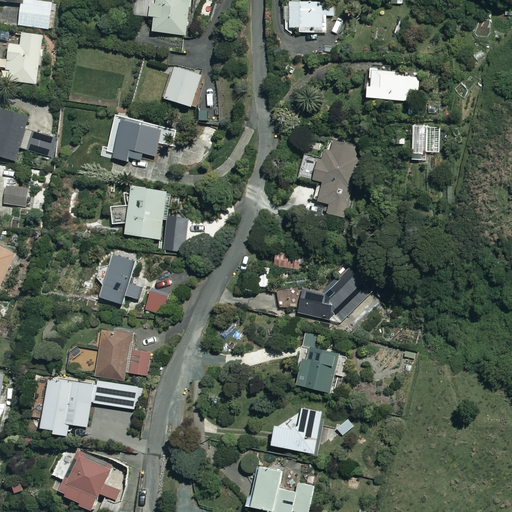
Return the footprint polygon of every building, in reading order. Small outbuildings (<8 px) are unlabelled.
[(51,0),(20,0),(20,3),(18,25),(53,28),(56,0),(51,0)] [(190,0),(153,0),(153,2),(149,1),(147,15),(153,16),(150,30),(185,35),(190,0)] [(334,1),(288,1),(287,26),(297,27),(297,32),(326,33),(326,16),(334,16),(334,1)] [(41,34),(20,31),(18,43),(6,42),(3,68),(8,69),(7,79),(35,83),(41,34)] [(201,75),(173,65),(162,96),(190,106),(201,75)] [(377,68),(367,67),(363,96),(408,101),(409,90),(418,91),(419,78),(376,73),(377,68)] [(17,148),(48,157),(49,153),(54,154),(56,145),(50,143),(53,134),(25,127),(28,115),(0,107),(0,155),(14,159),(17,148)] [(109,157),(126,161),(127,158),(139,160),(141,152),(153,155),(160,125),(118,116),(109,157)] [(217,129),(205,124),(200,137),(212,142),(217,129)] [(440,126),(411,125),(410,160),(427,160),(427,153),(439,153),(440,126)] [(359,147),(332,139),(329,152),(318,149),(309,179),(319,182),(314,199),(328,203),(325,212),(344,217),(360,160),(356,159),(359,147)] [(205,148),(198,143),(190,154),(197,159),(205,148)] [(26,206),(28,185),(6,183),(4,205),(26,206)] [(167,190),(129,184),(125,208),(114,206),(111,221),(125,223),(123,232),(159,238),(167,190)] [(0,286),(16,253),(0,245),(0,286)] [(302,255),(275,251),(273,267),(300,271),(302,255)] [(137,300),(141,287),(129,283),(136,259),(110,252),(97,296),(123,304),(125,297),(137,300)] [(372,291),(348,268),(321,292),(301,287),(295,310),(341,323),(372,291)] [(279,308),(290,307),(290,303),(297,303),(296,284),(278,284),(279,308)] [(168,292),(151,287),(144,309),(162,314),(168,292)] [(131,333),(101,328),(94,375),(124,380),(125,372),(147,375),(150,352),(129,349),(131,333)] [(333,350),(301,344),(294,384),(330,391),(334,368),(330,367),(333,350)] [(29,415),(40,417),(38,429),(65,434),(67,422),(86,426),(90,401),(135,409),(138,392),(132,391),(132,386),(97,380),(96,384),(36,374),(29,415)] [(297,412),(280,424),(272,422),(268,442),(312,452),(322,411),(299,405),(297,412)] [(116,469),(81,453),(62,495),(95,510),(102,494),(121,502),(125,493),(108,486),(116,469)] [(271,510),(275,486),(279,470),(255,464),(247,504),(271,510)] [(295,491),(291,510),(301,511),(306,511),(312,485),(297,482),(295,491)] [(290,511),(291,510),(295,491),(275,486),(271,510),(270,511),(290,511)]
